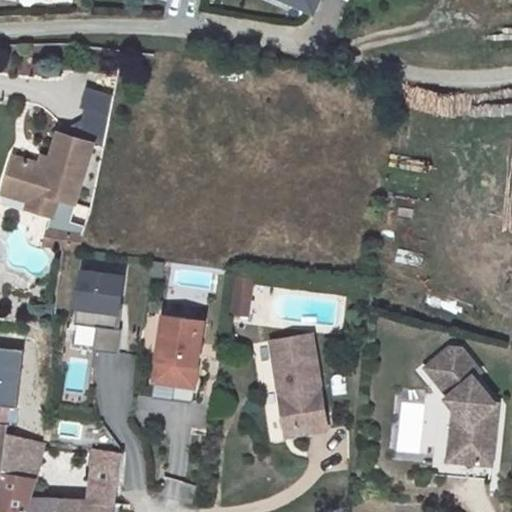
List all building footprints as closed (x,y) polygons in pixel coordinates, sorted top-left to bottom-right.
[(294,0),(316,8),(319,0),(294,0)] [(83,86),(75,126),(102,132),(110,91),(83,86)] [(76,205),(91,138),(54,130),(46,167),(11,158),(3,191),(33,198),(30,214),(54,219),(59,201),(76,205)] [(87,237),(48,228),(44,246),(64,248),(84,251),(87,237)] [(119,327),(125,275),(83,271),(78,324),(100,326),(97,350),(122,353),(124,328),(119,327)] [(245,309),(249,278),(235,276),(232,306),(245,309)] [(198,385),(207,320),(167,314),(158,380),(198,385)] [(314,324),(274,334),(297,423),(338,413),(314,324)] [(450,402),(459,412),(457,427),(466,428),(462,463),(492,466),(498,404),(491,405),(472,381),(479,375),(459,349),(450,348),(427,367),(451,396),(450,402)] [(0,399),(15,402),(20,352),(0,349),(0,399)] [(196,401),(198,385),(158,380),(156,396),(196,401)] [(0,511),(1,511),(11,433),(15,402),(0,399),(0,511)] [(492,466),(462,463),(466,428),(457,427),(454,462),(453,477),(491,480),(492,466)] [(44,441),(11,433),(1,511),(116,511),(121,481),(125,453),(98,448),(91,503),(32,503),(44,441)] [(190,505),(195,483),(168,477),(163,498),(190,505)]
